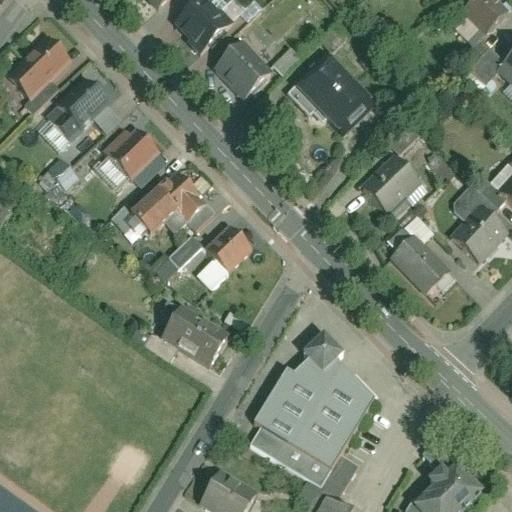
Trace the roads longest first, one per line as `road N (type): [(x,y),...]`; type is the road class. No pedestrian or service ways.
road 1 (tertiary): [(317,252),(80,0)]
road 2 (residential): [(160,511),(317,252)]
road 3 (tertiary): [(429,367),(317,252)]
